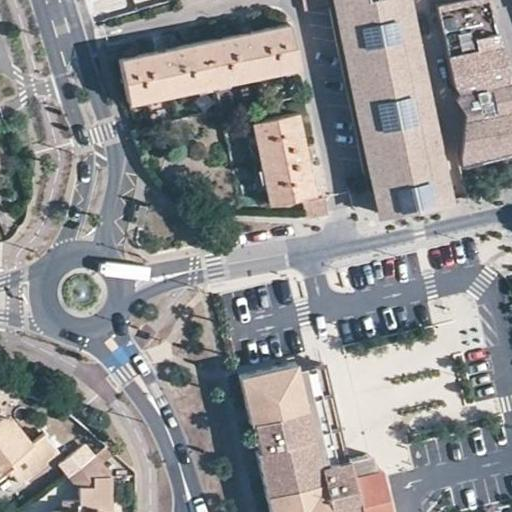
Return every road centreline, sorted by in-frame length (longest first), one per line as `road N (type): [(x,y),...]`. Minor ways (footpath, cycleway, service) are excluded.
road 1 (residential): [(124,286),(511,211)]
road 2 (secondary): [(108,259),(105,229),(119,162),(92,73),(70,41)]
road 3 (secondary): [(70,41),(64,82),(88,168),(61,256)]
